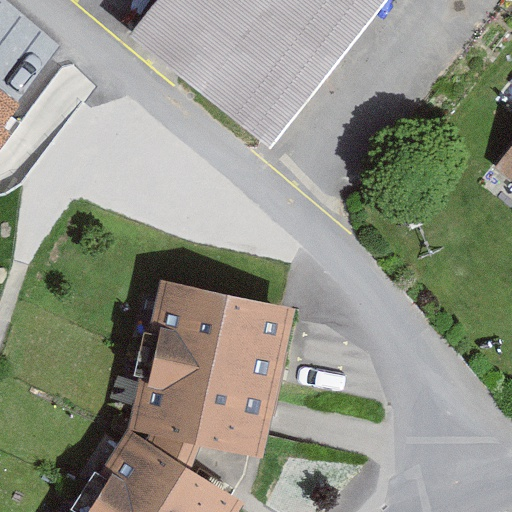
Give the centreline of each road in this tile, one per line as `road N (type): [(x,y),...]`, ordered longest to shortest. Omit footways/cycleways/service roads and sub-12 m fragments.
road 1 (unclassified): [(40,0),(347,261),(500,484)]
road 2 (unknown): [(289,206),(325,137),(468,0)]
